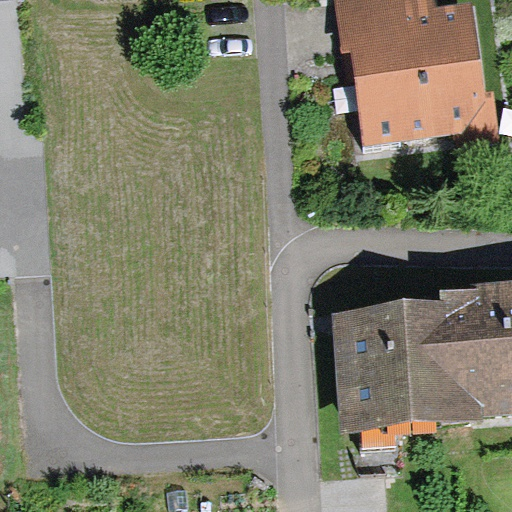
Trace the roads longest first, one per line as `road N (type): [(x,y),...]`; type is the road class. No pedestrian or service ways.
road 1 (residential): [(293,511),(288,244)]
road 2 (residential): [(288,244),(272,0)]
road 3 (residential): [(288,244),(511,253)]
